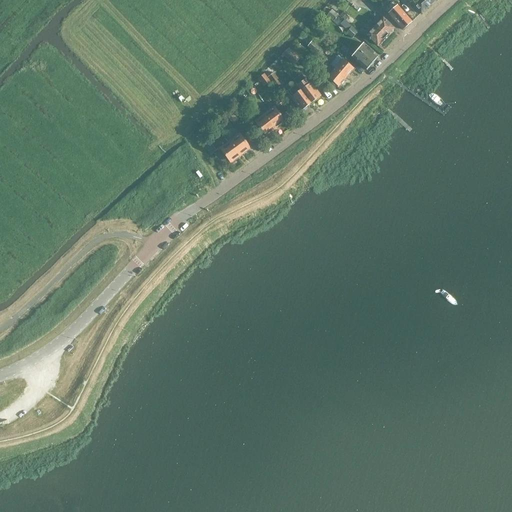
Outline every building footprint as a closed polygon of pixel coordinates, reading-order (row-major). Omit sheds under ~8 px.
[(430,5),(425,0),(416,0),(412,4),(421,14),(428,7),(430,5)] [(412,22),(394,2),(385,10),(403,30),(410,23),(412,22)] [(333,22),(338,15),(332,10),(324,19),(328,23),(330,20),(333,22)] [(394,28),(383,18),(375,27),(385,37),(393,30),(394,28)] [(358,33),(351,27),(352,26),(345,20),(341,24),(348,31),(346,33),(352,39),(358,33)] [(385,37),(375,27),(366,36),(377,46),(378,45),(385,37)] [(321,49),(312,42),(308,46),(317,54),(321,49)] [(378,56),(363,43),(357,50),(372,63),(373,62),(378,57),(378,56)] [(372,63),(357,50),(353,55),(350,51),(351,50),(343,45),(340,50),(347,54),(348,53),(352,56),(351,57),(366,70),(371,64),(372,63)] [(300,58),(289,48),(283,55),(294,65),(300,59),(300,58)] [(354,69),(342,60),(338,56),(330,65),(335,69),(346,78),(348,75),(354,69)] [(318,66),(310,59),(307,63),(315,70),(318,66)] [(346,78),(335,69),(327,78),(338,87),(344,80),(346,78)] [(270,81),(263,73),(258,77),(265,86),(270,81)] [(284,87),(274,73),(268,77),(278,92),(281,90),(284,87)] [(321,96),(311,83),(309,84),(302,74),(293,80),(295,82),(311,103),(313,102),(315,100),(316,101),(319,99),(319,97),(321,96)] [(309,105),(311,103),(295,82),(287,88),(292,95),(290,96),(301,111),(303,110),(304,110),(306,108),(307,107),(309,105)] [(260,108),(265,115),(272,109),(267,103),(260,108)] [(285,122),(274,108),(272,109),(265,115),(275,129),(277,127),(285,122)] [(241,125),(231,112),(227,116),(236,129),(239,127),(241,125)] [(275,129),(265,115),(255,122),(265,136),(273,130),(275,129)] [(238,133),(237,131),(227,138),(229,141),(240,155),(241,154),(249,148),(238,133)] [(202,133),(200,134),(196,138),(210,154),(216,149),(202,133)] [(240,155),(229,141),(219,148),(230,162),(237,157),(238,157),(240,155)]
